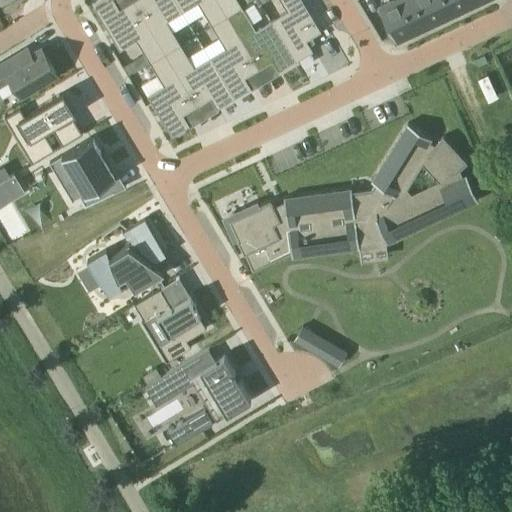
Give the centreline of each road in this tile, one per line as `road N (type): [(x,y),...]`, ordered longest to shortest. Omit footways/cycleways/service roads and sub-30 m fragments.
road 1 (residential): [(137,511),(0,286)]
road 2 (residential): [(385,74),(160,181)]
road 3 (residential): [(284,385),(160,181)]
road 4 (residential): [(160,181),(59,6)]
road 5 (residential): [(511,16),(385,74)]
